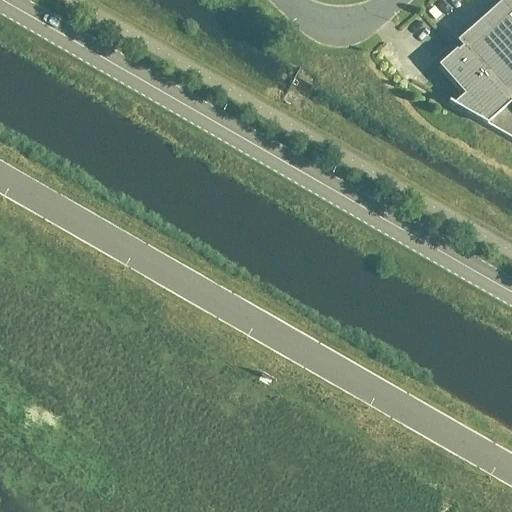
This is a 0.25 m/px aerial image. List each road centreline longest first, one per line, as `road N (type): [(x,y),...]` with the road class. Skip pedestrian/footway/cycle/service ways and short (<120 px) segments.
road 1 (unclassified): [(0,179),(511,472)]
road 2 (secondary): [(7,0),(511,292)]
road 3 (unclassified): [(394,0),(357,24),(331,27),(284,0)]
